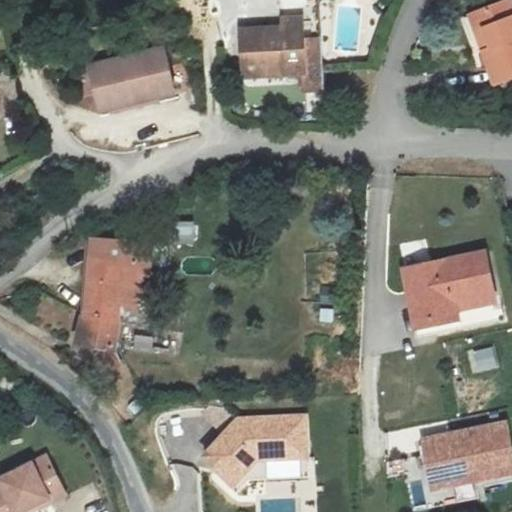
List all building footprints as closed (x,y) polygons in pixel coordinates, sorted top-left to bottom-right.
[(511,12),(507,0),(474,14),(488,48),(482,52),(496,86),(511,78),(511,12)] [(242,23),(244,74),(284,72),(284,91),(323,90),(321,32),(303,33),(302,11),(284,12),(285,26),(267,27),(267,22),(242,23)] [(488,48),(474,14),(467,18),(482,52),(488,48)] [(87,66),(99,110),(174,90),(162,46),(87,66)] [(176,220),(176,241),(195,242),(195,221),(176,220)] [(89,300),(125,303),(125,296),(138,297),(142,244),(94,240),(89,300)] [(415,330),(458,321),(456,311),(496,303),(485,253),(402,270),(415,330)] [(215,274),(213,256),(184,259),(185,276),(215,274)] [(121,343),(125,303),(89,300),(86,340),(121,343)] [(105,382),(109,386),(127,367),(103,343),(85,362),(105,382)] [(496,347),(470,350),(473,372),(498,369),(496,347)] [(239,418),(207,456),(240,483),(261,458),(311,457),(308,415),(239,418)] [(511,477),(511,463),(505,426),(423,442),(433,493),(511,477)] [(48,496),(50,502),(66,494),(47,454),(0,477),(0,480),(2,485),(0,486),(0,511),(10,511),(14,510),(15,511),(48,496)] [(28,511),(50,502),(48,496),(15,511),(14,510),(10,511),(28,511)]
